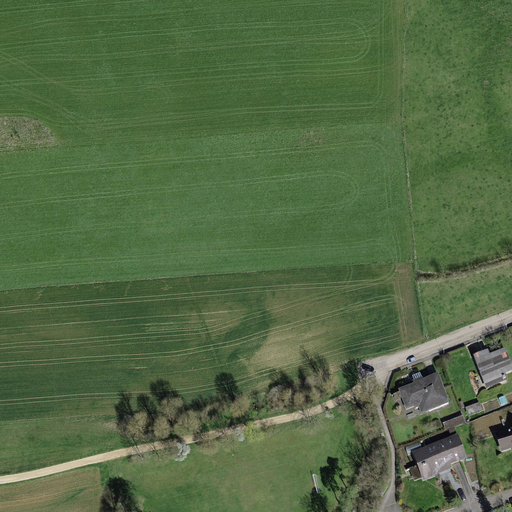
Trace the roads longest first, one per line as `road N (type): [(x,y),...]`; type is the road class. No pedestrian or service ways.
road 1 (track): [(0,477),(328,404),(373,370)]
road 2 (residential): [(511,315),(373,370)]
